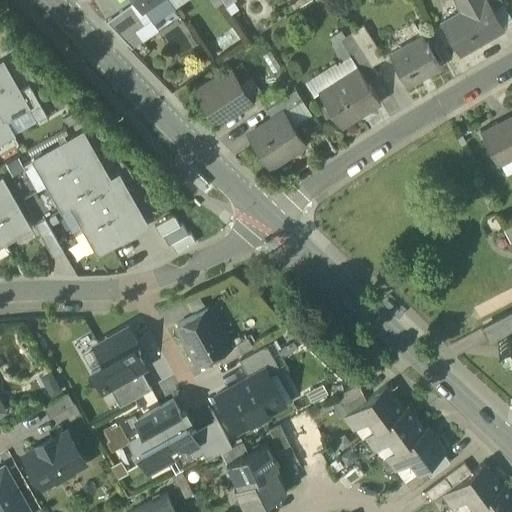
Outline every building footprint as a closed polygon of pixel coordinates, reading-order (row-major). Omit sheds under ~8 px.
[(144,22),(149,19),(141,7),(136,0),(133,0),(130,2),(144,22)] [(149,19),(152,23),(174,8),(168,0),(151,0),(141,7),(149,19)] [(168,0),(174,8),(186,0),(168,0)] [(440,21),(458,53),(504,28),(492,8),(487,0),(460,0),(465,7),(440,21)] [(487,0),(492,8),(503,2),(502,0),(487,0)] [(130,2),(120,9),(134,29),(135,28),(144,22),(130,2)] [(511,22),(511,17),(503,2),(492,8),(504,28),(511,22)] [(142,38),(135,28),(134,29),(120,9),(105,20),(130,46),(142,38)] [(135,28),(142,38),(143,40),(157,30),(152,23),(149,19),(144,22),(135,28)] [(363,25),(351,32),(371,65),(384,58),(363,25)] [(378,75),(371,65),(351,32),(350,32),(344,36),(340,30),(330,37),(334,44),(340,40),(350,56),(357,67),(358,66),(367,81),(378,75)] [(390,53),(406,82),(437,65),(421,36),(390,53)] [(333,44),(343,60),(350,56),(340,40),(334,44),(333,44)] [(269,50),(261,55),(272,73),(280,68),(269,50)] [(314,94),(319,91),(357,67),(350,56),(343,60),(306,83),(314,94)] [(18,92),(2,63),(0,63),(0,140),(12,134),(4,120),(27,107),(18,92)] [(358,66),(357,67),(319,91),(341,126),(380,101),(367,81),(358,66)] [(196,91),(217,123),(251,100),(239,83),(230,68),(196,91)] [(239,83),(251,100),(263,92),(251,75),(239,83)] [(259,97),(266,107),(285,94),(279,84),(259,97)] [(29,86),(18,92),(27,107),(35,121),(36,123),(46,117),(29,86)] [(295,88),(285,94),(266,107),(265,108),(272,118),(282,111),(283,112),(302,99),(295,88)] [(283,112),(292,125),(311,112),(302,99),(283,112)] [(4,120),(12,134),(35,121),(27,107),(4,120)] [(249,133),(270,165),(283,156),(303,143),(292,125),(283,112),(282,111),(272,118),(249,133)] [(507,124),(511,121),(511,113),(496,122),(500,128),(507,124)] [(500,163),(511,156),(511,133),(507,124),(500,128),(496,122),(480,130),(497,164),(500,163)] [(82,132),(33,160),(35,163),(47,185),(62,210),(70,205),(82,227),(97,253),(146,225),(118,175),(109,180),(82,132)] [(18,156),(5,163),(12,176),(25,168),(18,156)] [(511,156),(500,163),(506,174),(511,170),(511,156)] [(47,185),(35,163),(24,169),(36,191),(47,185)] [(1,178),(0,178),(0,243),(29,227),(1,178)] [(70,205),(62,210),(59,211),(71,233),(82,227),(70,205)] [(173,215),(154,226),(160,236),(162,234),(179,225),(173,215)] [(62,250),(44,218),(34,224),(52,255),(62,250)] [(511,238),(511,223),(502,229),(508,241),(511,238)] [(179,225),(162,234),(168,244),(170,243),(187,234),(181,224),(179,225)] [(187,234),(170,243),(176,253),(195,242),(190,232),(187,234)] [(176,324),(199,363),(229,346),(207,307),(176,324)] [(511,311),(481,327),(488,340),(511,327),(511,311)] [(132,345),(136,343),(128,328),(96,346),(103,359),(90,367),(102,388),(108,385),(139,367),(144,365),(136,352),(132,345)] [(216,353),(222,364),(253,346),(247,336),(216,353)] [(239,359),(249,376),(265,367),(269,375),(276,371),(280,369),(265,343),(239,359)] [(139,367),(108,385),(120,406),(151,388),(139,367)] [(236,429),(284,402),(269,375),(265,367),(249,376),(216,394),(236,429)] [(291,398),(276,371),(269,375),(284,402),(291,398)] [(336,394),(341,404),(363,394),(357,383),(336,394)] [(367,418),(375,428),(403,408),(385,384),(343,415),(353,429),(367,418)] [(68,392),(43,406),(49,416),(74,403),(68,392)] [(191,432),(186,423),(179,410),(173,399),(136,419),(141,427),(149,442),(139,447),(150,468),(171,456),(171,455),(170,455),(166,447),(178,441),(189,446),(197,442),(191,432)] [(407,405),(403,408),(375,428),(364,436),(374,450),(388,439),(396,449),(424,428),(407,405)] [(185,407),(179,410),(186,423),(192,419),(185,407)] [(216,419),(191,432),(197,442),(200,448),(206,458),(221,451),(231,446),(216,419)] [(268,427),(279,449),(289,443),(279,422),(268,427)] [(428,425),(424,428),(396,449),(385,457),(395,470),(409,459),(417,471),(423,466),(442,452),(446,450),(428,425)] [(134,450),(139,447),(149,442),(141,427),(126,436),(134,450)] [(84,461),(66,430),(53,438),(38,446),(24,454),(42,485),(55,477),(57,480),(62,477),(72,472),(70,469),(84,461)] [(36,443),(38,446),(53,438),(51,435),(36,443)] [(231,446),(221,451),(226,462),(247,451),(242,440),(231,446)] [(197,442),(189,446),(192,452),(200,448),(197,442)] [(226,462),(237,485),(274,467),(278,465),(266,442),(247,451),(226,462)] [(404,480),(411,490),(430,476),(449,462),(442,452),(423,466),(417,471),(404,480)] [(465,497),(472,507),(501,486),(484,461),(470,471),(451,486),(441,493),(452,507),(465,497)] [(425,490),(432,500),(441,493),(451,486),(470,471),(463,462),(444,476),(425,490)] [(338,477),(345,487),(364,473),(357,463),(338,477)] [(0,511),(29,511),(4,466),(0,468),(0,511)] [(286,490),(274,467),(237,485),(234,487),(245,511),(264,502),(286,490)] [(172,476),(182,497),(193,492),(182,471),(172,476)] [(511,511),(511,492),(505,483),(501,486),(472,507),(465,511),(511,511)] [(125,511),(176,511),(166,492),(125,511)] [(243,511),(269,511),(264,502),(245,511),(243,511)]
